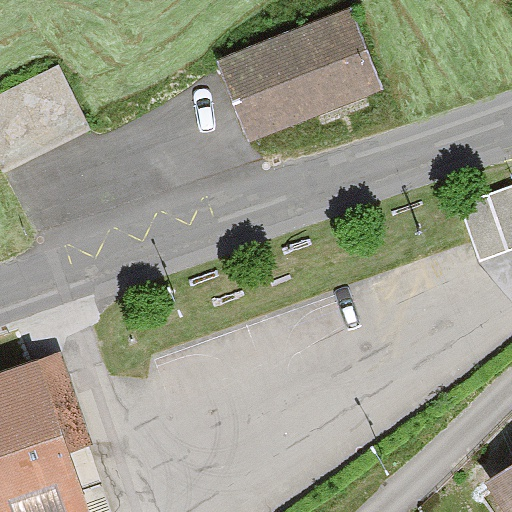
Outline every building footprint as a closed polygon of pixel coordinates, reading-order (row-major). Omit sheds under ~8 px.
[(249,132),(384,80),(353,2),(216,52),(249,132)] [(0,165),(1,167),(90,124),(58,61),(0,90),(0,165)] [(483,249),(511,242),(511,180),(469,192),(483,249)] [(0,511),(95,511),(73,442),(93,435),(61,344),(40,350),(38,347),(0,360),(0,511)] [(511,449),(486,470),(511,507),(511,449)]
